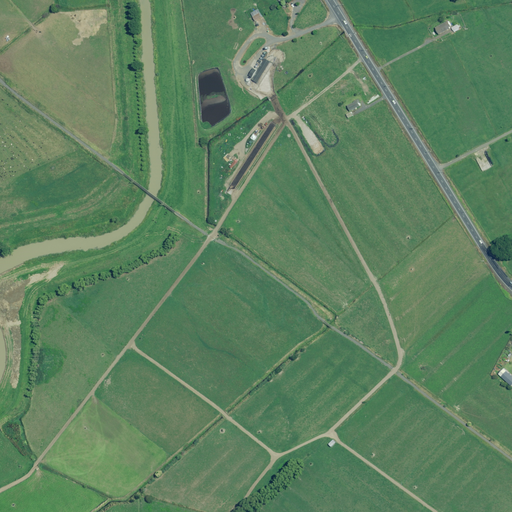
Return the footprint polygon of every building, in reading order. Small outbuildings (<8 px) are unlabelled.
[(261,18),(257,10),(250,14),(255,22),(261,18)] [(451,27),(449,21),(436,28),(440,34),(451,29),(450,27),(451,27)] [(256,84),(270,62),(264,59),(251,80),(256,84)] [(356,109),(360,107),(358,104),(359,104),(358,100),(353,102),(353,103),(347,106),(349,112),(354,110),(356,109)] [(511,385),(511,376),(504,369),(499,374),(511,386),(511,385)]
